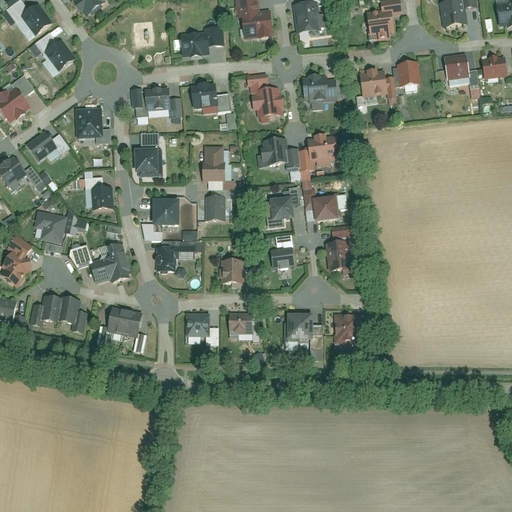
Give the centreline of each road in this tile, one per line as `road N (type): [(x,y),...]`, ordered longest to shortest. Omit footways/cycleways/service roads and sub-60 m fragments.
road 1 (residential): [(511,391),(164,380)]
road 2 (residential): [(105,71),(287,62)]
road 3 (residential): [(164,380),(0,350)]
road 4 (residential): [(160,302),(315,296)]
road 5 (residential): [(105,71),(0,152)]
road 6 (residential): [(287,62),(393,56),(417,45)]
road 7 (residential): [(105,71),(118,105),(127,192)]
